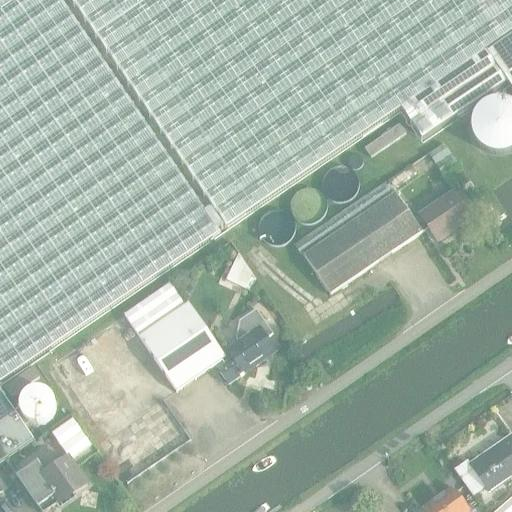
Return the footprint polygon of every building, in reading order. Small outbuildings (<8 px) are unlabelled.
[(0,0),(0,382),(22,367),(223,235),(157,139),(96,49),(62,0),(0,0)] [(511,0),(69,0),(226,230),(401,111),(511,34),(511,0)] [(508,84),(511,90),(511,34),(401,111),(423,142),(508,84)] [(400,126),(364,150),(370,160),(406,135),(400,126)] [(442,145),(427,156),(441,177),(457,167),(442,145)] [(411,167),(387,183),(392,191),(416,175),(411,167)] [(459,168),(452,173),(462,188),(469,182),(459,168)] [(387,183),(292,248),(299,259),(394,194),(392,191),(387,183)] [(421,234),(394,194),(299,259),(326,298),(421,234)] [(436,243),(470,219),(453,194),(418,217),(436,243)] [(238,255),(226,282),(251,293),(256,281),(238,255)] [(170,286),(124,316),(176,392),(214,366),(220,362),(183,306),(170,286)] [(235,340),(238,344),(226,352),(231,360),(217,369),(228,385),(276,353),(267,339),(272,336),(255,311),(238,322),(235,340)] [(111,325),(55,363),(83,404),(139,366),(111,325)] [(32,369),(4,388),(11,398),(39,379),(32,369)] [(62,407),(62,406),(61,398),(59,395),(56,391),(53,388),(49,386),(42,384),(35,385),(31,386),(25,390),(20,396),(19,401),(18,405),(19,414),(21,418),(24,421),(28,424),(32,426),(40,428),(45,428),(48,426),(53,424),(56,422),(60,415),(62,411),(62,407)] [(0,465),(33,443),(0,394),(0,492),(1,492),(0,490),(0,465)] [(90,447),(72,421),(51,435),(69,461),(90,447)] [(489,494),(511,478),(511,437),(470,466),(489,494)] [(40,511),(45,511),(58,503),(60,506),(87,487),(68,461),(45,477),(36,464),(17,478),(40,511)] [(466,511),(452,490),(420,511),(466,511)] [(511,511),(511,498),(495,511),(511,511)]
